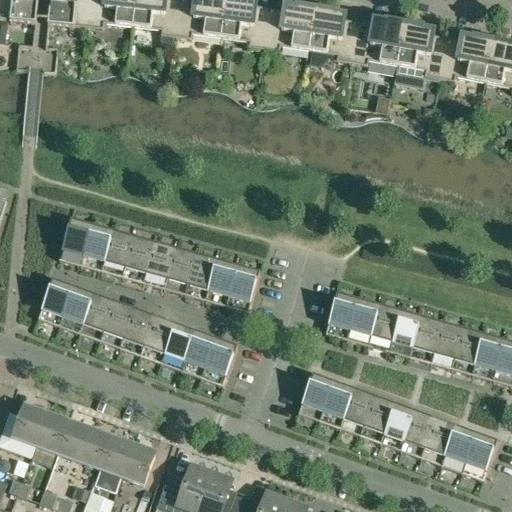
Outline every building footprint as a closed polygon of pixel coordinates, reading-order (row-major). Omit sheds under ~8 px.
[(0,0),(0,22),(10,24),(10,25),(36,28),(38,0),(0,0)] [(50,0),(48,29),(74,32),(74,30),(88,32),(91,0),(50,0)] [(91,0),(88,32),(103,33),(104,27),(133,31),(136,0),(91,0)] [(161,40),(176,42),(182,1),(177,0),(136,0),(133,31),(162,34),(161,40)] [(196,0),(196,2),(182,1),(176,42),(192,44),(193,38),(221,42),(227,2),(211,0),(208,0),(209,1),(201,0),(196,0)] [(245,5),(227,2),(221,42),(250,46),(249,52),(264,54),(271,13),(256,11),(256,8),(245,6),(245,5)] [(281,51),(309,55),(315,15),(297,12),(297,14),(285,12),(285,15),(271,13),(264,54),(280,56),(281,51)] [(333,18),(315,15),(309,55),(338,60),(337,65),(352,68),(359,27),(345,24),(345,21),(333,19),(333,18)] [(374,29),(359,27),(352,68),(368,70),(369,65),(397,70),(404,30),(387,27),(386,28),(374,26),(374,29)] [(422,34),(404,30),(397,70),(426,75),(425,81),(440,84),(448,43),(434,40),(434,37),(422,35),(422,34)] [(462,45),(448,43),(440,84),(455,87),(456,81),(484,87),(492,47),(474,44),(474,45),(462,42),(462,45)] [(511,95),(511,98),(511,52),(510,52),(510,51),(492,47),(484,87),(511,92),(511,95)] [(81,270),(93,229),(71,223),(59,264),(81,270)] [(113,235),(93,229),(81,270),(102,276),(113,235)] [(123,282),(134,241),(113,235),(102,276),(123,282)] [(155,247),(134,241),(123,282),(143,288),(155,247)] [(155,247),(143,288),(164,294),(176,253),(155,247)] [(197,259),(176,253),(164,294),(185,300),(197,259)] [(185,300),(206,305),(217,264),(197,259),(185,300)] [(238,270),(217,264),(206,305),(227,311),(238,270)] [(260,276),(238,270),(227,311),(249,317),(260,276)] [(60,331),(74,291),(53,284),(38,324),(60,331)] [(74,291),(60,331),(80,339),(94,299),(74,291)] [(348,345),(359,304),(337,298),(326,339),(348,345)] [(100,346),(115,306),(94,299),(80,339),(100,346)] [(380,310),(359,304),(348,345),(368,351),(380,310)] [(121,354),(135,314),(115,306),(100,346),(121,354)] [(380,310),(368,351),(389,357),(401,316),(380,310)] [(141,361),(155,321),(135,314),(121,354),(141,361)] [(421,321),(401,316),(389,357),(410,362),(421,321)] [(161,368),(176,328),(155,321),(141,361),(161,368)] [(442,327),(421,321),(410,362),(431,368),(442,327)] [(451,374),(463,333),(442,327),(431,368),(451,374)] [(181,376),(196,336),(176,328),(161,368),(181,376)] [(463,333),(451,374),(472,380),(484,339),(463,333)] [(202,383),(216,343),(196,336),(181,376),(202,383)] [(484,339),(472,380),(493,386),(505,345),(484,339)] [(216,343),(202,383),(223,391),(238,351),(216,343)] [(511,346),(505,345),(493,386),(511,391),(511,346)] [(298,418),(320,426),(334,386),(313,378),(298,418)] [(320,426),(340,434),(354,393),(334,386),(320,426)] [(375,401),(354,393),(340,434),(360,441),(375,401)] [(360,441),(381,448),(395,408),(375,401),(360,441)] [(381,448),(401,456),(415,416),(395,408),(381,448)] [(36,450),(47,418),(25,410),(13,442),(36,450)] [(401,456),(421,463),(436,423),(415,416),(401,456)] [(57,458),(69,426),(47,418),(36,450),(57,458)] [(456,430),(436,423),(421,463),(442,471),(456,430)] [(79,466),(90,434),(69,426),(57,458),(79,466)] [(462,478),(476,438),(456,430),(442,471),(462,478)] [(100,473),(112,442),(90,434),(79,466),(100,473)] [(476,438),(462,478),(483,486),(498,446),(476,438)] [(121,481),(133,450),(112,442),(100,473),(121,481)] [(133,450),(121,481),(143,489),(155,458),(133,450)] [(157,511),(160,511),(199,511),(212,478),(192,471),(188,482),(170,475),(157,511)] [(232,485),(212,478),(199,511),(242,511),(245,503),(227,497),(232,485)] [(14,483),(9,496),(18,499),(22,487),(14,483)] [(31,490),(22,487),(18,499),(26,502),(31,490)] [(284,511),(287,506),(267,498),(263,510),(245,503),(242,511),(284,511)] [(56,499),(52,511),(53,511),(61,511),(65,502),(56,499)] [(71,511),(73,505),(65,502),(61,511),(71,511)]
